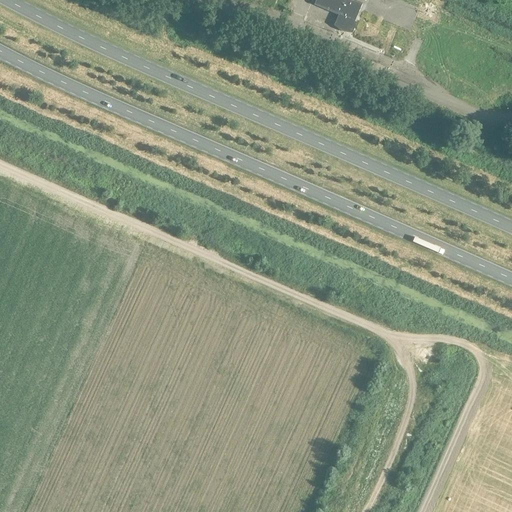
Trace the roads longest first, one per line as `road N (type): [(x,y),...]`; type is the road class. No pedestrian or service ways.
road 1 (track): [(0,164),(391,337),(409,374),(410,400),(366,511)]
road 2 (primary): [(0,51),(511,279)]
road 3 (primary): [(511,227),(8,0)]
